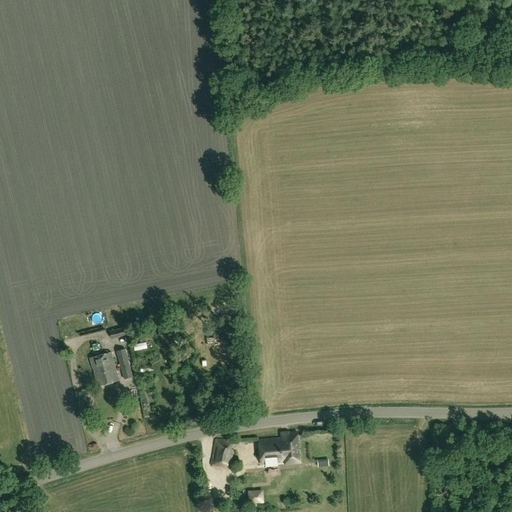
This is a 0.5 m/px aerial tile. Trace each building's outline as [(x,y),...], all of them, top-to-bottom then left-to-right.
[(112,340),(127,336),(125,328),(110,331),(112,340)] [(132,378),(125,350),(116,353),(124,381),(132,378)] [(95,375),(116,369),(111,353),(90,359),(93,369),(95,375)] [(95,375),(94,375),(98,387),(119,381),(116,369),(95,375)] [(257,438),(259,456),(259,462),(282,460),(282,463),(298,461),(297,448),(295,430),(279,432),(279,436),(257,438)] [(229,467),(233,449),(230,449),(232,444),(216,440),(211,463),(229,467)] [(317,460),(318,467),(329,466),(328,459),(317,460)]
